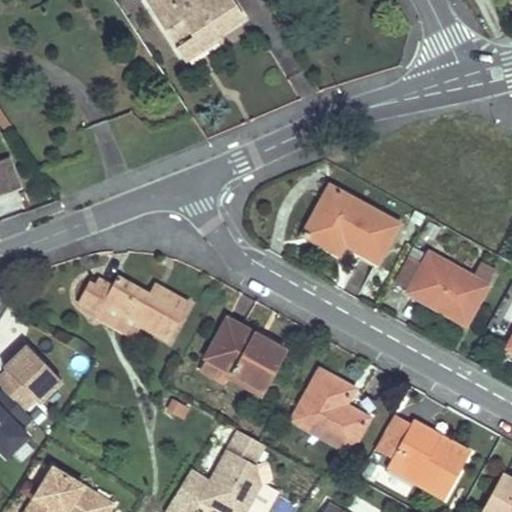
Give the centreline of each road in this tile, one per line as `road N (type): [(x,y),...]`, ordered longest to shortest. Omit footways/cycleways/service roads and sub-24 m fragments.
road 1 (residential): [(189,185),(244,263),(511,412)]
road 2 (residential): [(189,185),(0,255)]
road 3 (residential): [(325,124),(189,185)]
road 4 (residential): [(325,124),(470,94)]
road 5 (residential): [(461,68),(325,124)]
